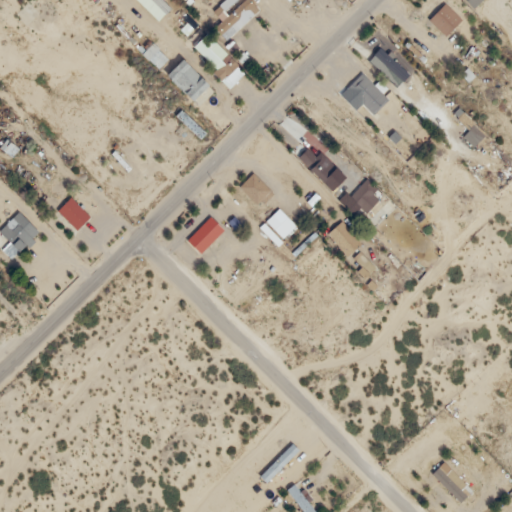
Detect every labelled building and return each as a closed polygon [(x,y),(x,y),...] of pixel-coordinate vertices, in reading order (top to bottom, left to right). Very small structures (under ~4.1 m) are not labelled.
[(463,17),(447,1),(430,17),(446,34),(463,17)] [(220,72),(235,57),(208,30),(193,45),(220,72)] [(348,85),(374,111),(389,96),(364,69),(348,85)] [(487,130),(475,119),(464,133),(475,143),(487,130)] [(325,171),(335,167),(326,147),(307,155),(313,169),(323,165),(325,171)] [(273,188),(255,169),(241,182),(260,200),(273,188)] [(91,213),(72,194),(59,207),(79,226),(91,213)] [(41,227),(20,207),(1,226),(12,237),(3,246),(13,255),(41,227)] [(226,225),(212,212),(188,237),(202,250),(226,225)] [(473,489),(445,460),(432,472),(460,501),(473,489)]
